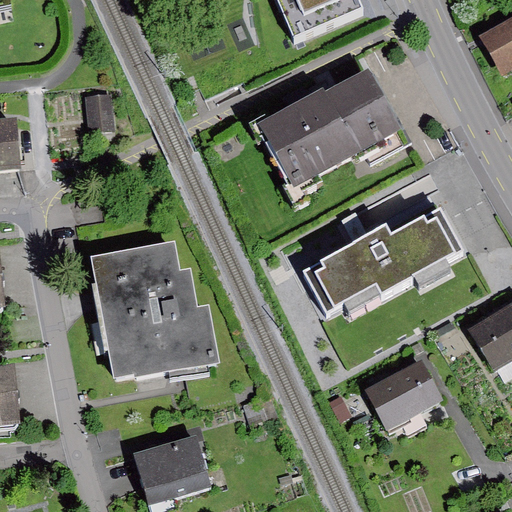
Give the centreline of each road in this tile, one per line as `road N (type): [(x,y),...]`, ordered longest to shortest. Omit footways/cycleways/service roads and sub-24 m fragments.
road 1 (residential): [(0,211),(30,215),(36,232),(77,446)]
road 2 (residential): [(422,0),(511,181)]
